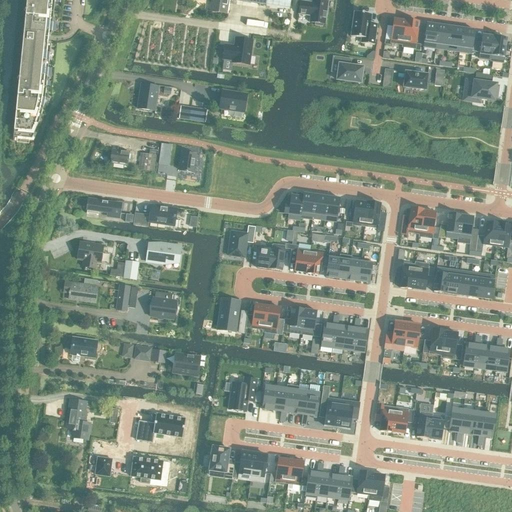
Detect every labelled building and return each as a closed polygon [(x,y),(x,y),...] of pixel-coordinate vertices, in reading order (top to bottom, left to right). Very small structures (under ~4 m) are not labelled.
[(26,0),(13,137),(32,139),(33,135),(34,133),(36,129),(39,122),(41,116),(43,109),(44,102),(45,95),(51,41),(54,0),(26,0)] [(211,0),(210,12),(227,14),(229,0),(211,0)] [(312,3),(300,2),(298,14),(310,16),(309,23),(315,23),(315,26),(323,27),(323,25),(325,25),(328,2),(312,0),(312,3)] [(354,12),(351,37),(361,38),(360,44),(374,46),(377,26),(377,25),(377,24),(376,24),(371,23),(370,23),(371,14),(354,12)] [(394,20),(391,41),(385,40),(384,45),(390,46),(391,44),(402,45),(402,48),(406,21),(406,22),(394,20)] [(416,44),(419,23),(406,21),(402,48),(415,50),(419,51),(420,45),(416,44)] [(424,43),(423,46),(435,48),(438,26),(426,24),(423,43),(424,43)] [(438,26),(435,48),(447,50),(450,27),(438,26)] [(450,27),(447,50),(459,51),(463,29),(450,27)] [(463,29),(459,51),(472,53),(472,52),(472,50),(473,42),(475,31),(463,29)] [(472,50),(472,52),(479,53),(479,54),(479,58),(490,60),(490,62),(491,62),(494,37),(482,36),(481,43),(473,42),(472,50)] [(494,37),(491,62),(503,64),(504,58),(507,39),(494,37)] [(225,45),(223,60),(224,60),(223,70),(231,71),(232,63),(249,66),(252,41),(235,39),(234,47),(225,45)] [(333,57),(332,65),(339,66),(338,74),(337,81),(345,82),(344,84),(352,85),(353,83),(360,84),(363,68),(350,66),(351,59),(333,57)] [(385,70),(383,86),(390,87),(392,71),(385,70)] [(436,70),(435,78),(443,79),(444,71),(436,70)] [(428,77),(405,74),(403,89),(425,92),(428,77)] [(492,77),(476,74),(475,79),(470,79),(469,81),(466,81),(463,101),(472,102),(473,98),(494,101),(494,99),(496,99),(497,92),(495,92),(496,85),(491,85),(492,77)] [(140,84),(137,109),(155,112),(155,110),(156,104),(158,87),(140,84)] [(220,109),(243,113),(246,95),(223,92),(220,109)] [(181,107),(179,120),(205,123),(207,110),(181,107)] [(112,150),(110,164),(111,164),(126,166),(127,166),(129,152),(129,149),(130,146),(118,144),(118,148),(118,151),(112,150)] [(161,144),(160,155),(170,156),(171,146),(161,144)] [(140,154),(138,169),(153,171),(155,156),(156,152),(150,151),(150,156),(140,154)] [(182,153),(179,171),(193,173),(195,155),(182,153)] [(302,197),(291,196),(289,205),(285,204),(285,207),(284,214),(288,215),(287,218),(300,220),(303,194),(302,197)] [(300,220),(300,219),(312,220),(315,196),(303,194),(300,220)] [(315,196),(312,220),(313,218),(324,220),(327,197),(315,196)] [(327,197),(324,220),(336,221),(337,218),(340,199),(327,197)] [(88,200),(86,214),(98,215),(98,213),(108,214),(107,217),(119,218),(121,205),(88,200)] [(353,223),(352,226),(365,227),(368,203),(367,203),(367,204),(356,202),(352,223),(353,223)] [(368,203),(365,227),(377,229),(377,231),(383,232),(384,225),(378,224),(379,213),(381,205),(368,203)] [(150,216),(149,222),(174,226),(175,219),(175,217),(176,210),(167,209),(160,208),(151,207),(150,213),(149,215),(150,216)] [(401,229),(400,235),(401,235),(407,236),(407,233),(410,234),(417,235),(419,235),(418,237),(419,237),(423,211),(411,209),(409,217),(408,230),(402,229),(401,229)] [(423,211),(419,237),(432,239),(432,234),(439,235),(440,229),(433,228),(435,213),(424,211),(423,211)] [(439,235),(439,238),(445,239),(445,238),(446,237),(457,238),(457,240),(457,243),(461,216),(449,214),(447,226),(440,225),(440,229),(439,235)] [(126,215),(125,222),(132,223),(133,216),(126,215)] [(461,216),(457,243),(470,245),(471,237),(473,218),(461,216)] [(486,223),(483,245),(495,247),(498,225),(486,223)] [(498,225),(495,247),(508,249),(511,227),(498,225)] [(231,232),(228,256),(244,258),(246,243),(252,244),(253,244),(255,228),(248,227),(247,234),(231,232)] [(102,246),(79,243),(77,260),(83,261),(82,267),(96,269),(97,263),(100,263),(102,246)] [(151,245),(149,245),(148,254),(147,254),(146,262),(153,263),(162,264),(162,261),(166,262),(171,263),(171,262),(175,263),(178,263),(179,255),(180,248),(180,247),(160,244),(160,246),(151,245)] [(295,265),(294,272),(306,273),(306,274),(307,274),(310,252),(309,252),(310,246),(298,244),(298,246),(297,250),(297,251),(295,265)] [(259,249),(257,268),(269,270),(273,245),(272,245),(272,246),(272,248),(260,246),(259,249)] [(273,245),(269,270),(282,272),(284,253),(285,249),(285,247),(273,245)] [(310,252),(307,274),(319,276),(322,254),(310,252)] [(326,277),(337,279),(340,255),(339,260),(328,258),(326,277)] [(348,280),(351,257),(340,255),(337,279),(348,280)] [(348,280),(358,282),(361,261),(360,263),(351,262),(351,257),(348,280)] [(372,262),(361,261),(358,282),(369,283),(372,262)] [(397,261),(395,269),(396,269),(402,270),(399,288),(412,290),(416,263),(415,263),(415,265),(403,264),(403,262),(397,261)] [(416,263),(412,290),(413,290),(413,289),(424,291),(428,265),(416,263)] [(436,273),(433,292),(438,293),(445,294),(448,272),(436,270),(436,273)] [(448,272),(445,294),(451,295),(456,296),(459,273),(448,272)] [(459,273),(456,296),(463,296),(467,297),(471,275),(462,274),(459,273)] [(471,275),(467,297),(475,298),(476,298),(479,299),(482,276),(471,275)] [(482,276),(479,299),(491,300),(494,282),(494,278),(482,276)] [(95,287),(95,281),(83,279),(82,285),(64,283),(62,293),(67,293),(67,294),(68,294),(67,300),(94,303),(96,287),(95,287)] [(119,287),(116,310),(126,312),(129,288),(119,287)] [(151,311),(150,316),(158,317),(158,318),(162,319),(162,318),(166,318),(166,320),(171,320),(172,319),(174,319),(176,303),(171,302),(171,301),(172,295),(155,293),(154,298),(154,300),(152,299),(152,304),(151,311)] [(218,322),(224,323),(223,331),(229,332),(235,333),(237,320),(235,320),(238,302),(229,301),(221,300),(220,306),(221,306),(218,322)] [(247,315),(245,328),(263,330),(263,333),(264,333),(267,307),(255,305),(253,316),(247,315)] [(267,307),(264,333),(276,335),(276,332),(282,332),(284,320),(278,320),(280,308),(267,307)] [(284,320),(282,332),(289,333),(301,335),(304,310),(292,308),(290,320),(284,319),(284,320)] [(304,310),(301,335),(313,337),(320,338),(321,325),(315,325),(317,312),(304,310)] [(387,333),(384,349),(385,349),(391,350),(403,351),(407,324),(395,323),(393,334),(387,333)] [(403,351),(403,354),(416,355),(420,326),(407,324),(403,351)] [(332,349),(335,326),(332,326),(324,325),(320,347),(332,349)] [(346,328),(337,327),(335,326),(332,349),(342,350),(346,328)] [(342,350),(353,352),(356,329),(354,329),(346,328),(342,350)] [(359,330),(356,329),(353,352),(364,353),(368,331),(359,330)] [(424,341),(422,353),(432,355),(441,356),(441,358),(445,332),(432,330),(431,342),(424,341)] [(445,332),(441,358),(460,361),(462,346),(456,345),(457,334),(445,332)] [(70,355),(72,355),(71,361),(72,363),(78,364),(80,363),(81,357),(93,358),(96,342),(72,339),(70,355)] [(124,349),(122,357),(131,358),(132,346),(124,345),(124,349)] [(466,345),(462,367),(474,368),(477,346),(474,346),(466,345)] [(477,346),(474,368),(484,370),(488,348),(479,347),(477,346)] [(143,348),(141,361),(149,362),(151,349),(143,348)] [(488,348),(484,370),(495,371),(498,349),(496,349),(488,348)] [(498,349),(495,371),(506,373),(510,351),(501,349),(498,349)] [(160,363),(161,351),(153,350),(151,362),(160,363)] [(200,358),(175,355),(173,372),(190,374),(190,376),(195,377),(195,375),(197,375),(200,358)] [(232,383),(228,410),(246,412),(247,402),(248,402),(253,403),(254,403),(257,380),(244,378),(243,385),(232,383)] [(298,387),(294,414),(302,415),(302,420),(307,420),(307,416),(305,416),(308,391),(309,385),(299,384),(299,387),(298,387)] [(276,386),(273,411),(281,412),(280,417),(285,417),(286,413),(284,413),(287,386),(287,385),(286,388),(276,386)] [(308,391),(305,416),(307,416),(316,417),(320,392),(319,392),(320,386),(310,385),(309,391),(308,391)] [(265,387),(262,410),(273,411),(276,386),(275,389),(265,387)] [(287,386),(284,413),(286,413),(294,414),(298,387),(287,386)] [(322,396),(319,414),(326,415),(325,419),(324,426),(337,428),(340,401),(328,400),(328,397),(322,396)] [(66,429),(72,430),(71,438),(87,440),(90,424),(85,424),(87,413),(84,413),(86,403),(70,401),(69,409),(66,429)] [(340,401),(337,428),(349,430),(351,419),(357,420),(359,404),(340,401)] [(377,404),(375,417),(381,418),(381,423),(379,431),(392,433),(395,409),(383,407),(383,405),(377,404)] [(413,418),(412,424),(418,425),(416,438),(429,440),(432,415),(433,407),(421,405),(420,413),(419,419),(413,418)] [(395,409),(392,433),(393,433),(393,432),(404,434),(406,423),(412,424),(414,411),(395,409)] [(451,410),(448,432),(457,433),(456,438),(461,439),(462,434),(459,434),(462,411),(451,410)] [(462,411),(459,434),(462,434),(470,435),(473,413),(462,411)] [(473,413),(470,435),(479,436),(478,441),(483,442),(483,437),(481,437),(484,415),(473,413)] [(139,422),(136,441),(152,443),(153,434),(182,438),(185,419),(156,415),(154,424),(139,422)] [(432,415),(429,440),(441,441),(443,429),(449,429),(450,417),(444,417),(444,419),(432,417),(432,416),(432,415)] [(484,415),(481,437),(483,437),(492,438),(495,416),(484,415)] [(212,447),(209,471),(225,473),(224,479),(232,480),(232,479),(234,465),(227,464),(229,450),(212,447)] [(234,465),(232,479),(238,479),(250,481),(254,454),(242,453),(240,464),(234,463),(234,465)] [(254,454),(250,481),(263,483),(267,456),(254,454)] [(97,458),(95,475),(109,477),(112,460),(97,458)] [(133,458),(131,477),(141,479),(140,483),(149,484),(150,480),(160,481),(160,480),(162,463),(163,462),(133,458)] [(270,474),(269,485),(275,486),(275,483),(287,485),(291,461),(278,459),(276,475),(270,474)] [(287,485),(287,489),(299,491),(300,486),(306,487),(307,479),(301,478),(303,462),(291,461),(287,485)] [(306,487),(304,497),(316,499),(319,474),(322,475),(322,470),(317,469),(317,474),(308,473),(307,479),(306,487)] [(330,476),(327,498),(338,499),(341,477),(343,477),(344,473),(339,472),(338,477),(330,476)] [(356,494),(368,496),(368,500),(372,474),(359,472),(358,480),(356,494)] [(319,474),(316,499),(317,497),(327,498),(330,476),(322,475),(319,474)] [(372,474),(368,500),(387,503),(389,488),(383,487),(384,476),(372,474),(373,474),(372,474)] [(341,477),(338,499),(349,501),(350,493),(352,479),(343,477),(341,477)]
